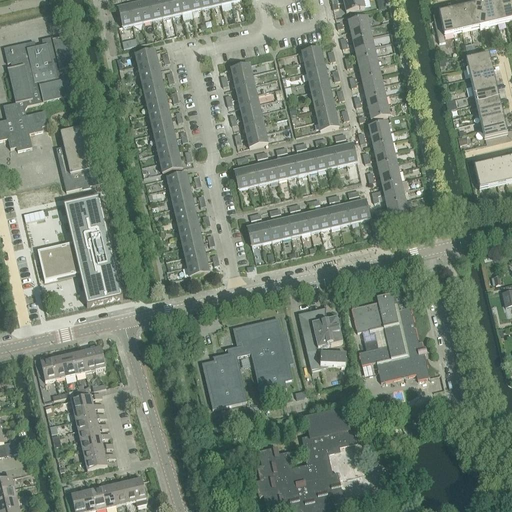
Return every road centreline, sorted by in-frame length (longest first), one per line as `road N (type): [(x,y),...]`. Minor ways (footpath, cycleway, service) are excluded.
road 1 (residential): [(238,294),(193,66),(200,52),(271,35)]
road 2 (tertiary): [(238,294),(511,231)]
road 3 (tertiary): [(0,349),(122,321)]
road 4 (tertiary): [(182,511),(144,392)]
